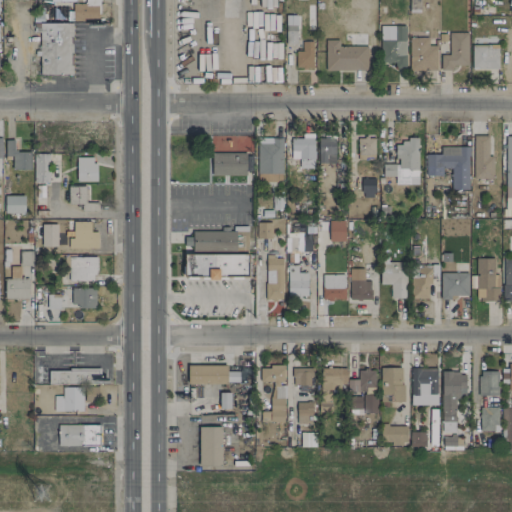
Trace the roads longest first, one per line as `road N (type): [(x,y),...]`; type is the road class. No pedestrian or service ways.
road 1 (secondary): [(130,0),(130,511)]
road 2 (secondary): [(157,511),(155,66)]
road 3 (residential): [(156,108),(511,107)]
road 4 (residential): [(157,337),(511,336)]
road 5 (residential): [(0,107),(130,108)]
road 6 (residential): [(0,338),(130,338)]
